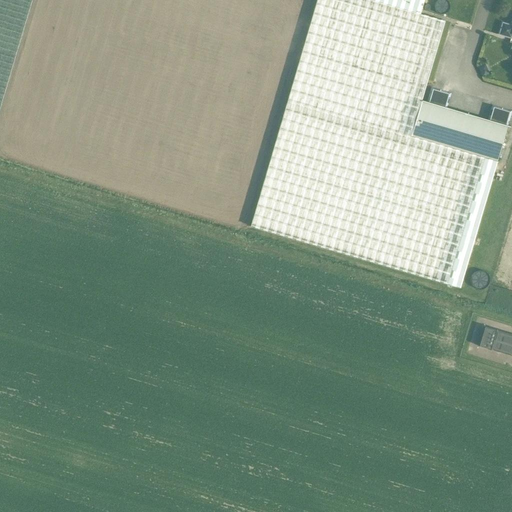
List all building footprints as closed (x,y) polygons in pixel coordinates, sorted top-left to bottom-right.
[(0,0),(0,108),(32,0),(0,0)] [(411,136),(421,101),(445,22),(420,15),(424,0),(370,0),(369,0),(317,0),(251,227),(461,288),(498,162),(411,136)] [(511,26),(503,24),(500,36),(511,39),(511,38),(511,26)] [(429,103),(421,101),(411,136),(498,162),(508,127),(505,126),(509,113),(493,108),(489,121),(444,108),(448,95),(432,90),(429,103)] [(511,357),(511,335),(486,328),(480,347),(511,357)]
